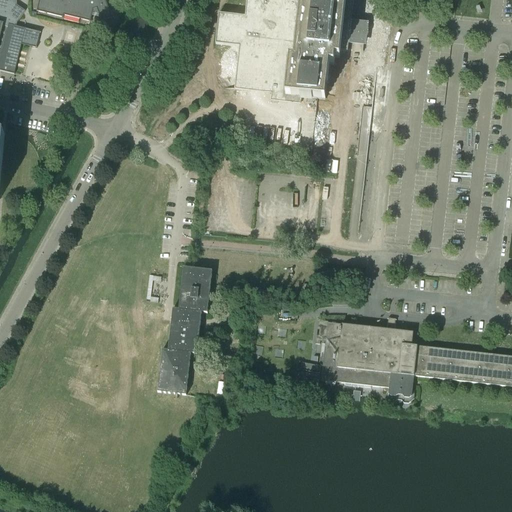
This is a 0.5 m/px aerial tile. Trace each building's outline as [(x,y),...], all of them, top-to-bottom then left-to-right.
[(0,0),(0,71),(13,75),(14,75),(17,59),(21,45),(35,48),(37,49),(37,48),(36,48),(40,34),(40,33),(16,27),(17,23),(25,12),(16,6),(17,5),(17,4),(17,3),(17,2),(16,1),(15,0),(8,0),(8,1),(7,1),(0,0)] [(39,0),(37,12),(63,18),(64,16),(90,22),(93,11),(97,9),(101,22),(112,18),(105,0),(39,0)] [(290,59),(286,96),(325,101),(325,100),(334,101),(334,100),(338,65),(346,66),(346,65),(348,65),(350,45),(351,37),(345,36),(347,22),(352,23),(352,22),(354,0),(301,0),(295,59),(290,59)] [(157,393),(186,396),(191,355),(197,355),(202,314),(207,314),(212,272),(183,268),(179,310),(173,310),(168,351),(162,351),(157,393)] [(310,295),(311,286),(304,285),(303,294),(310,295)] [(321,381),(336,383),(389,389),(388,401),(389,403),(395,403),(397,401),(401,402),(403,404),(409,405),(411,403),(414,377),(511,388),(511,357),(412,346),(413,333),(360,327),(360,326),(318,321),(315,345),(320,345),(320,342),(325,343),(321,381)] [(315,381),(316,363),(296,362),(295,380),(315,381)]
